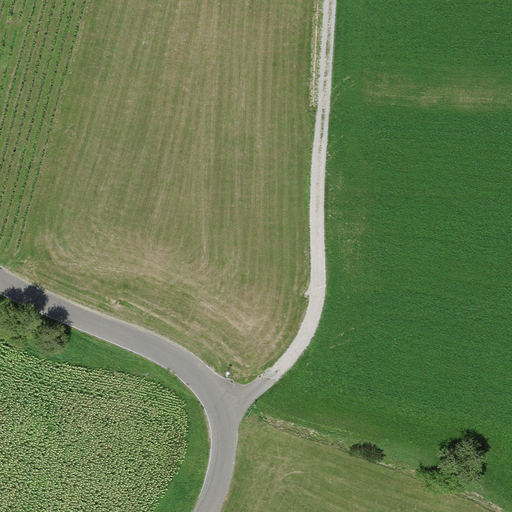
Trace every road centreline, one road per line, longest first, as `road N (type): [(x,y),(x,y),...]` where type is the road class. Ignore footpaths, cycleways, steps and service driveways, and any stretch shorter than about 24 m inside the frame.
road 1 (track): [(223,409),(268,383),(300,348),(317,308),(327,0)]
road 2 (unclassified): [(210,511),(227,438),(223,409),(198,377),(159,352),(0,284)]
